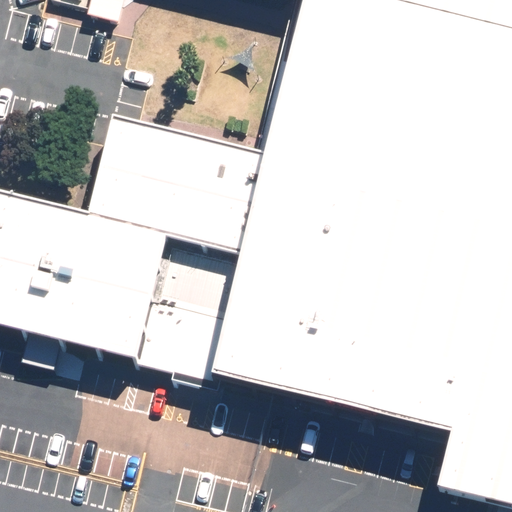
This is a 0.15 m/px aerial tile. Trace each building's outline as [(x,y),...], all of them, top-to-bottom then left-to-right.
[(127,0),(92,0),(89,22),(122,29),(127,0)] [(511,0),(300,0),(265,154),(511,216),(511,0)] [(88,215),(240,253),(265,154),(139,123),(113,116),(105,146),(88,215)] [(511,511),(511,216),(265,154),(240,253),(210,372),(220,375),(216,390),(444,444),(432,497),(437,499),(459,504),(490,511),(511,511)] [(0,193),(0,332),(59,347),(171,375),(170,378),(216,390),(220,375),(210,372),(240,253),(88,215),(0,193)]
